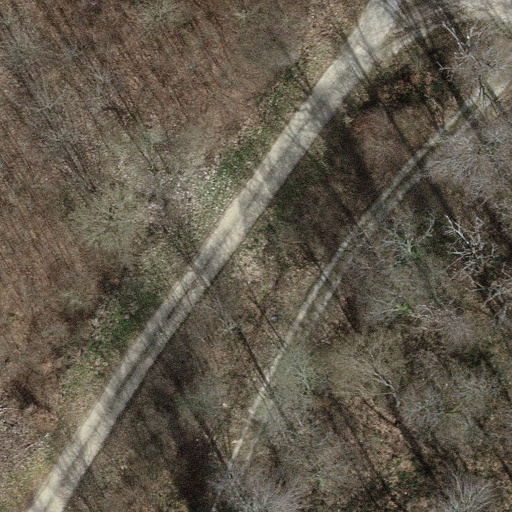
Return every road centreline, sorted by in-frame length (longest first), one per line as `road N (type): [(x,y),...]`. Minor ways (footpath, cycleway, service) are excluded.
road 1 (track): [(42,511),(385,0)]
road 2 (track): [(216,511),(330,284),(511,58)]
